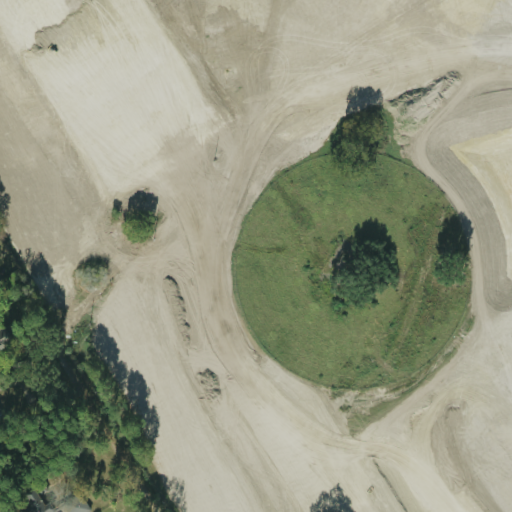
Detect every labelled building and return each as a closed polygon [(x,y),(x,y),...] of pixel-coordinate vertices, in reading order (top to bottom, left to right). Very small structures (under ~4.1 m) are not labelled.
[(125,212),(134,202),(122,192),(113,202),(125,212)] [(87,213),(97,221),(94,224),(104,232),(116,215),(97,201),(87,213)] [(69,236),(75,242),(63,256),(74,266),(94,242),(76,227),(69,236)] [(0,329),(0,348),(12,344),(5,327),(0,329)] [(15,497),(24,511),(44,511),(46,511),(32,487),(15,497)] [(88,511),(89,511),(82,497),(63,506),(65,511),(88,511)]
